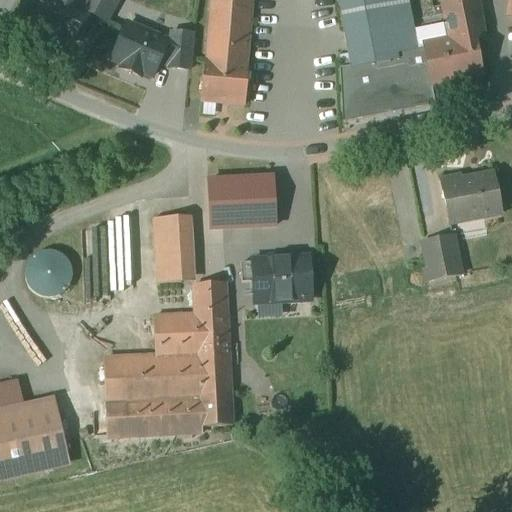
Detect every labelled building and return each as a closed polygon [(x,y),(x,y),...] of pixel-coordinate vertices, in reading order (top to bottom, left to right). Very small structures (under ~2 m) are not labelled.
[(83,10),(64,0),(46,0),(32,26),(42,31),(41,33),(61,44),(62,42),(71,48),(89,15),(90,14),(83,10)] [(88,0),(83,10),(90,14),(89,15),(107,25),(119,0),(88,0)] [(251,0),(213,0),(213,10),(251,14),(251,0)] [(337,0),(349,57),(352,71),(399,62),(398,56),(418,52),(418,51),(415,33),(408,0),(337,0)] [(477,0),(444,6),(448,27),(451,43),(474,39),(475,40),(476,40),(482,31),(480,21),(481,20),(477,0)] [(251,14),(213,10),(208,64),(205,64),(201,104),(246,108),(249,68),(246,67),(251,14)] [(168,68),(170,45),(127,26),(112,62),(123,66),(121,71),(140,79),(142,74),(153,79),(159,64),(168,68)] [(448,27),(415,33),(418,51),(424,50),(424,48),(451,43),(448,27)] [(168,68),(168,71),(190,72),(193,37),(171,35),(170,45),(168,68)] [(451,43),(424,48),(424,50),(432,87),(482,77),(475,40),(474,39),(451,43)] [(418,52),(398,56),(399,62),(352,71),(349,57),(340,58),(343,71),(341,72),(343,125),(435,108),(432,87),(424,50),(418,51),(418,52)] [(494,177),(462,183),(461,179),(441,183),(449,226),(502,216),(494,177)] [(274,180),(208,184),(211,231),(277,228),(274,180)] [(189,220),(154,221),(158,286),(182,285),(191,269),(189,220)] [(79,231),(84,301),(113,299),(110,261),(124,260),(124,252),(116,252),(115,229),(79,231)] [(453,239),(423,245),(428,272),(423,272),(426,285),(461,278),(453,239)] [(55,254),(49,253),(45,254),(41,255),(37,257),(35,259),(32,262),(29,265),(27,269),(27,272),(26,274),(26,278),(26,281),(27,283),(28,286),(30,290),(33,294),(36,296),(38,298),(41,299),(45,300),(50,301),(54,301),(58,300),(60,298),(63,297),(66,295),(68,292),(70,289),(72,285),(73,283),(73,280),(74,277),(73,274),(73,273),(72,270),(71,267),(70,264),(67,260),(64,258),(61,256),(58,255),(55,254)] [(310,261),(261,264),(263,300),(251,301),(252,315),(263,314),(266,374),(315,371),(310,261)] [(115,276),(117,291),(129,290),(127,275),(115,276)] [(226,286),(195,288),(194,289),(195,318),(154,320),(156,360),(104,363),(107,440),(203,436),(203,430),(233,429),(226,286)] [(54,403),(0,416),(0,482),(69,467),(54,403)]
